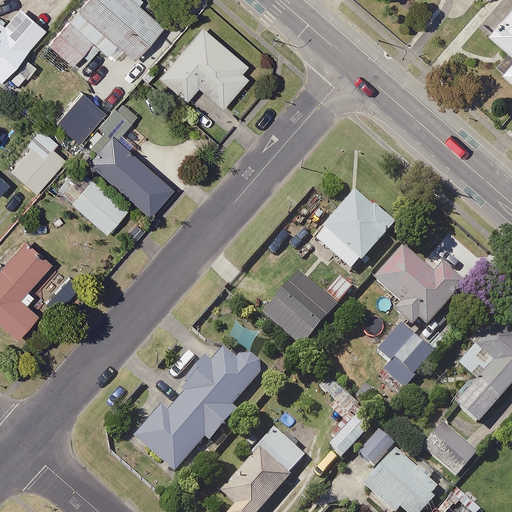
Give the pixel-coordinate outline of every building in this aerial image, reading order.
[(160,25),(132,0),(79,0),(74,7),(131,58),(160,25)] [(0,76),(41,29),(25,16),(15,7),(1,23),(0,21),(0,76)] [(511,8),(488,35),(511,56),(511,61),(502,73),(511,81),(511,8)] [(66,21),(47,43),(71,63),(90,41),(66,21)] [(198,23),(156,74),(184,97),(195,84),(220,105),(245,75),(239,70),(246,63),(198,23)] [(55,89),(27,78),(22,92),(50,103),(55,89)] [(79,91),(53,120),(76,140),(102,111),(79,91)] [(169,186),(107,131),(83,157),(145,212),(169,186)] [(28,144),(7,168),(34,191),(63,157),(49,145),(41,154),(28,144)] [(68,201),(103,232),(124,208),(89,177),(68,201)] [(391,224),(350,190),(317,228),(358,263),(391,224)] [(449,233),(421,265),(430,273),(438,264),(461,284),(481,261),(449,233)] [(48,260),(21,237),(0,260),(0,324),(13,335),(34,311),(17,296),(48,260)] [(398,245),(369,279),(396,302),(389,310),(409,326),(415,319),(423,326),(461,284),(438,264),(430,273),(421,265),(398,245)] [(296,273),(260,314),(300,349),(336,307),(296,273)] [(511,336),(493,320),(471,345),(489,360),(450,404),(474,424),(511,380),(511,336)] [(397,323),(374,351),(388,362),(380,371),(402,390),(433,353),(397,323)] [(158,403),(129,436),(172,473),(202,438),(207,442),(234,410),(229,406),(257,373),(256,362),(247,354),(236,355),(233,358),(227,352),(215,352),(209,361),(202,355),(181,380),(181,392),(165,409),(158,403)] [(344,424),(326,444),(340,457),(372,421),(340,392),(326,408),(344,424)] [(441,424),(421,447),(456,477),(476,454),(441,424)] [(377,430),(356,452),(371,466),(392,443),(377,430)] [(255,447),(216,490),(231,504),(224,511),(254,511),(288,476),(255,447)] [(435,487),(392,449),(360,485),(390,511),(392,511),(395,508),(399,511),(417,511),(430,498),(428,496),(435,487)]
